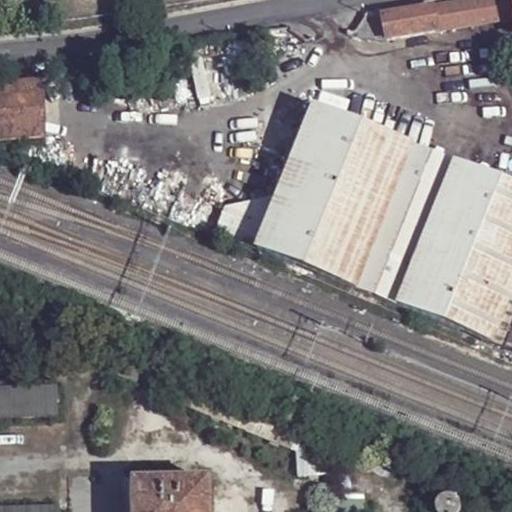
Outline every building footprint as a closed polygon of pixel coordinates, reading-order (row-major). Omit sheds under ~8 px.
[(511,0),(473,0),(381,17),(385,42),(511,19),(511,0)] [(0,140),(44,138),(39,82),(0,85),(0,140)] [(511,191),(314,110),(281,195),(260,251),(490,343),(511,288),(511,191)] [(260,251),(281,195),(226,207),(217,233),(260,251)] [(511,352),(511,288),(490,343),(511,352)] [(131,386),(142,358),(107,345),(71,331),(60,358),(131,386)] [(109,340),(107,345),(142,358),(144,353),(109,340)] [(170,389),(177,372),(166,367),(159,385),(170,389)] [(186,376),(175,404),(297,451),(298,478),(328,475),(327,451),(327,440),(326,431),(186,376)] [(55,387),(0,388),(0,418),(56,417),(55,387)] [(327,451),(336,452),(342,495),(351,494),(345,443),(327,440),(327,451)] [(203,511),(203,479),(171,480),(154,480),(127,481),(127,511),(203,511)] [(342,495),(330,495),(330,511),(363,511),(363,494),(351,494),(342,495)] [(455,511),(455,499),(438,500),(437,511),(455,511)]
